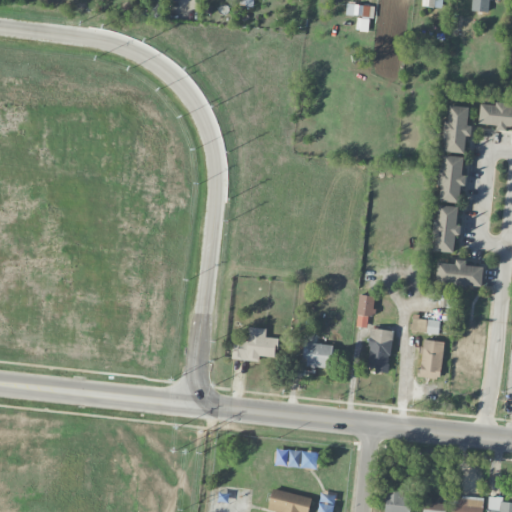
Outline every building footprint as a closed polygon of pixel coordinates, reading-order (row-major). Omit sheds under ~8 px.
[(151,0),(150,16),(164,17),(164,0),(151,0)] [(488,11),(488,0),(472,0),(472,11),(488,11)] [(375,7),(347,2),(345,13),(373,18),(375,7)] [(367,30),(368,18),(358,17),(357,29),(367,30)] [(511,126),(511,106),(511,107),(511,104),(480,102),(479,123),(496,124),(495,129),(506,130),(506,127),(511,126)] [(470,107),(448,105),(444,151),(464,153),(466,135),(468,135),(470,107)] [(460,202),(460,185),(465,185),(466,175),(462,175),(463,156),(444,155),(443,170),(439,170),(438,201),(460,202)] [(459,206),(437,204),(433,250),(455,252),(459,206)] [(482,286),(483,264),(437,262),(436,284),(482,286)] [(357,314),(373,316),(375,296),(359,294),(357,314)] [(368,316),(358,315),(357,326),(367,327),(368,316)] [(411,331),(438,333),(440,319),(412,316),(411,331)] [(259,360),(259,356),(276,357),(277,338),(266,337),(266,328),(249,327),(248,342),(233,341),(232,359),(259,360)] [(393,331),(371,328),(366,368),(388,371),(393,331)] [(418,376),(439,379),(445,342),(424,339),(418,376)] [(303,365),(330,368),(333,345),(306,342),(303,365)] [(308,511),(311,497),(272,488),(268,509),(280,511),(308,511)] [(410,511),(411,496),(403,496),(403,489),(385,488),(384,511),(410,511)] [(452,496),(451,511),(482,511),(483,497),(452,496)] [(511,511),(511,502),(502,501),(502,497),(489,496),(487,511),(511,511)] [(433,498),(423,498),(422,511),(446,511),(446,503),(433,502),(433,498)]
